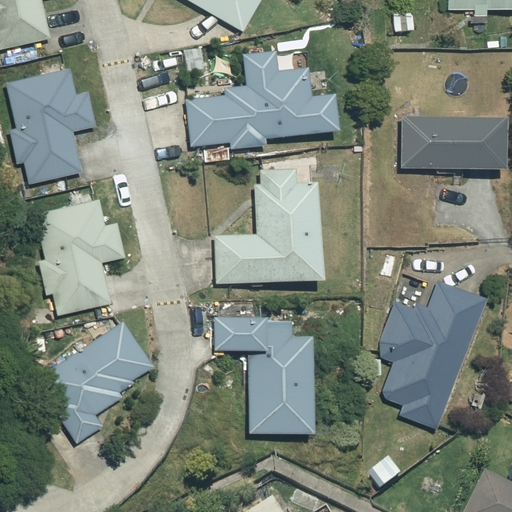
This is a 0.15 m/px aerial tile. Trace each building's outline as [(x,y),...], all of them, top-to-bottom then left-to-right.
[(0,0),(0,48),(48,37),(39,0),(0,0)] [(187,0),(242,31),(259,0),(187,0)] [(511,7),(511,0),(447,0),(448,8),(473,8),(474,21),(486,20),(486,8),(511,7)] [(393,11),(394,29),(412,28),(411,10),(393,11)] [(224,94),(185,98),(190,145),(229,140),(230,147),(265,144),(264,135),(338,127),(334,91),(311,94),(308,65),(277,69),(275,49),(242,53),(245,85),(223,87),(224,94)] [(67,69),(4,83),(15,129),(8,131),(15,163),(22,161),(27,183),(80,171),(71,130),(93,125),(86,91),(73,94),(67,69)] [(498,128),(398,123),(395,175),(495,181),(498,128)] [(253,184),(256,233),(213,235),(214,281),(323,276),(317,180),(296,181),(295,167),(259,169),(260,184),(253,184)] [(98,199),(33,214),(44,259),(37,261),(44,293),(51,292),(56,313),(110,301),(100,261),(124,256),(116,222),(104,225),(98,199)] [(403,404),(399,413),(437,427),(486,297),(439,280),(429,305),(417,301),(414,307),(396,301),(380,340),(381,356),(394,361),(382,390),(387,398),(403,404)] [(48,324),(47,309),(37,309),(38,324),(48,324)] [(313,431),(312,335),(292,335),(291,319),(265,320),(265,315),(213,317),(214,349),(246,348),(249,432),(313,431)] [(122,321),(36,377),(52,400),(50,402),(76,441),(102,424),(94,413),(121,395),(118,391),(133,381),(131,379),(151,365),(122,321)] [(511,511),(511,484),(486,471),(466,511),(511,511)] [(283,511),(275,499),(252,511),(283,511)]
